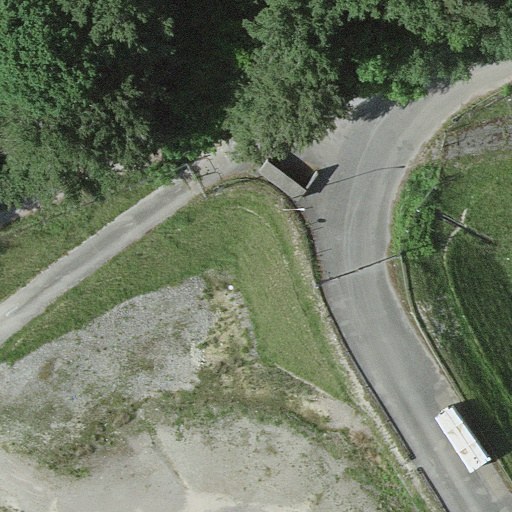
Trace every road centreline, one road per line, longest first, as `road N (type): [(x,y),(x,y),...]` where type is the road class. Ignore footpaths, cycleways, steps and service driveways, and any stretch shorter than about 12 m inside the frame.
road 1 (unclassified): [(356,126),(275,122),(0,228)]
road 2 (unclassified): [(511,47),(356,126)]
